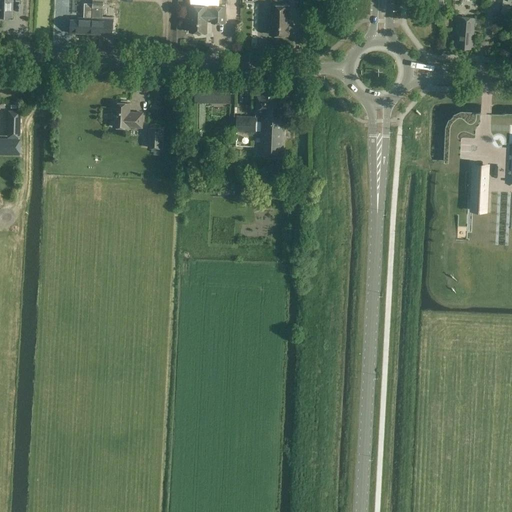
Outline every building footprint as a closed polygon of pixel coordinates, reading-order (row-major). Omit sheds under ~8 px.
[(0,0),(0,16),(11,17),(11,0),(0,0)] [(92,0),(92,4),(92,11),(92,17),(91,34),(112,35),(112,21),(112,19),(110,17),(107,16),(105,19),(105,21),(102,21),(102,10),(102,0),(92,0)] [(271,5),(269,35),(290,35),(290,34),(291,33),(292,33),(293,32),(293,30),(293,29),(292,28),(291,27),(290,27),(291,5),(271,5)] [(187,24),(187,25),(186,27),(186,28),(187,29),(188,30),(189,30),(189,32),(206,32),(207,22),(225,23),(225,7),(190,6),(190,23),(188,24),(187,24)] [(70,33),(91,34),(92,17),(82,16),(82,20),(70,19),(70,33)] [(456,31),(455,48),(470,49),(471,40),(472,40),(474,18),(456,17),(455,31),(456,31)] [(194,83),(194,100),(230,101),(231,84),(194,83)] [(280,113),(280,95),(256,95),(255,117),(237,116),(236,131),(255,132),(255,121),(262,121),(260,156),(282,157),(283,113),(280,113)] [(112,110),(111,119),(113,119),(113,127),(128,128),(128,127),(142,127),(143,113),(129,112),(130,103),(128,103),(127,101),(121,100),(121,102),(114,102),(114,110),(112,110)] [(9,137),(20,137),(20,111),(10,111),(9,137)] [(162,149),(163,129),(151,128),(150,148),(162,149)] [(473,172),(472,201),(485,202),(487,173),(473,172)]
